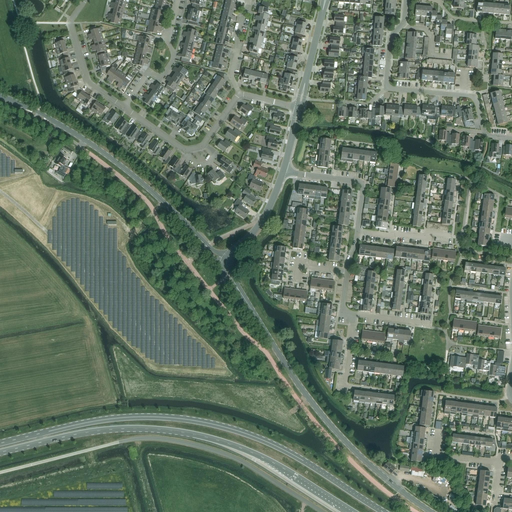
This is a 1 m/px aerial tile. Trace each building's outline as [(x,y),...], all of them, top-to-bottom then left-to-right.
[(194,4),(193,7),(199,8),(200,5),(202,6),(204,0),(202,0),(191,0),(191,3),(194,4)] [(454,2),(453,8),(458,8),(458,10),(461,10),(461,8),(463,9),(464,3),(454,2)] [(124,9),(111,5),(110,8),(114,9),(113,12),(123,14),(124,9)] [(169,8),(156,5),(154,10),(162,12),(164,13),(165,10),(168,11),(169,8)] [(259,7),(258,13),(269,16),(269,15),(267,15),(268,9),(269,6),(263,5),(262,8),(259,7)] [(190,9),(188,15),(198,17),(200,18),(201,12),(202,12),(202,9),(199,8),(193,7),(192,10),(190,9)] [(154,10),(152,9),(151,15),(164,18),(165,16),(161,15),(162,12),(154,10)] [(224,10),(222,16),(235,19),(236,17),(232,16),(232,12),(224,10)] [(258,13),(260,14),(260,17),(256,16),(255,18),(268,21),(269,16),(258,13)] [(198,23),(200,18),(198,17),(188,15),(187,21),(190,21),(189,24),(198,26),(198,23)] [(335,24),(343,25),(344,22),(344,16),(334,15),(334,21),(336,22),(335,24)] [(121,20),(108,16),(107,19),(111,20),(111,23),(120,25),(121,20)] [(268,21),(255,18),(255,20),(258,21),(258,24),(267,27),(268,21)] [(296,27),(305,29),(306,24),(304,23),(304,20),(298,19),(298,22),(297,22),(296,27)] [(159,23),(150,21),(148,26),(162,29),(162,27),(158,26),(159,23)] [(221,21),(220,27),(232,30),(233,28),(229,27),(230,23),(221,21)] [(343,28),(343,25),(335,24),(335,27),(333,27),(333,34),(343,35),(343,28)] [(88,35),(88,38),(102,34),(100,28),(97,29),(96,26),(90,28),(91,31),(90,31),(91,34),(88,35)] [(162,29),(148,26),(147,32),(156,34),(157,31),(161,32),(162,29)] [(305,29),(296,27),(295,33),(294,36),(300,37),(301,35),(304,35),(305,29)] [(265,32),(252,29),(252,31),(256,32),(255,35),(264,38),(265,32)] [(218,32),(217,38),(230,41),(230,39),(226,38),(227,35),(218,32)] [(93,39),(94,42),(103,39),(102,34),(88,38),(89,41),(93,39)] [(137,36),(136,41),(139,41),(139,42),(148,45),(149,41),(150,42),(151,39),(151,40),(152,37),(152,36),(142,34),(141,37),(140,36),(140,37),(137,36)] [(196,37),(183,34),(183,36),(187,37),(186,41),(195,43),(196,37)] [(300,37),(294,36),(294,39),(293,39),(292,45),(301,47),(302,41),(299,40),(300,37)] [(54,44),(56,49),(65,46),(64,43),(66,43),(65,41),(64,38),(64,37),(58,39),(59,42),(54,44)] [(339,48),(339,45),(340,38),(330,38),(329,44),(331,44),(331,47),(339,48)] [(91,46),(92,49),(105,45),(103,39),(94,42),(95,45),(91,46)] [(263,43),(250,40),(249,42),(253,43),(252,46),(250,46),(261,49),(263,43)] [(139,42),(137,48),(151,51),(151,48),(148,47),(148,45),(139,42)] [(96,50),(97,53),(103,51),(103,52),(107,50),(105,45),(92,49),(93,52),(96,50)] [(192,54),(193,48),(180,45),(180,47),(184,48),(183,52),(192,54)] [(218,45),(216,51),(229,54),(230,52),(226,51),(227,47),(218,45)] [(301,47),(292,45),(290,50),(291,50),(290,53),(296,55),(297,52),(299,52),(301,47)] [(63,53),(64,56),(69,54),(69,51),(68,51),(68,49),(66,49),(65,46),(56,49),(58,55),(63,53)] [(259,48),(261,49),(250,46),(249,52),(251,52),(251,55),(256,57),(257,54),(259,48)] [(339,48),(331,47),(331,50),(329,50),(328,57),(338,57),(339,51),(339,48)] [(99,59),(100,62),(109,59),(108,53),(104,54),(103,52),(103,51),(97,53),(96,53),(96,54),(97,57),(98,57),(99,59)] [(190,59),(191,60),(192,54),(183,52),(182,55),(178,54),(178,56),(182,57),(181,61),(189,63),(190,59)] [(136,53),(135,59),(148,62),(149,59),(145,58),(146,56),(136,53)] [(285,61),(288,62),(297,64),(298,58),(295,57),(296,55),(290,53),(289,56),(287,55),(285,61)] [(59,61),(61,66),(71,63),(70,60),(71,60),(70,58),(69,54),(64,56),(64,59),(59,61)] [(224,59),(215,57),(214,62),(226,65),(227,63),(223,62),(224,59)] [(101,70),(102,73),(107,69),(106,66),(111,65),(109,59),(100,62),(101,65),(100,65),(101,67),(100,68),(101,70)] [(135,67),(140,71),(143,67),(144,64),(147,65),(148,62),(135,59),(133,65),(136,65),(135,67)] [(325,70),(333,71),(334,68),(334,61),(324,60),(324,67),(326,67),(325,70)] [(210,61),(209,67),(212,68),(221,70),(222,66),(226,67),(226,65),(214,62),(210,61)] [(297,64),(288,62),(286,67),(287,68),(286,70),(292,72),(292,69),(295,70),(297,64)] [(69,73),(75,72),(74,68),(73,68),(73,66),(72,67),(71,63),(61,66),(63,72),(66,71),(68,70),(69,73)] [(107,80),(109,81),(117,70),(112,66),(109,71),(107,69),(102,73),(106,76),(107,75),(109,76),(107,80)] [(175,67),(174,69),(185,76),(188,71),(180,66),(178,69),(175,67)] [(185,76),(174,69),(172,71),(176,73),(174,76),(181,81),(185,76)] [(249,80),(251,71),(245,69),(245,70),(242,69),(241,75),(244,76),(243,78),(249,80)] [(114,80),(116,81),(122,73),(117,70),(109,81),(112,83),(114,80)] [(285,73),(283,79),(292,81),(294,75),(291,75),(292,72),(286,70),(285,73)] [(333,74),(333,71),(325,70),(325,73),(323,73),(323,79),(333,80),(333,74)] [(65,78),(66,83),(76,80),(75,77),(76,77),(75,75),(76,75),(75,72),(69,73),(70,76),(65,78)] [(260,82),(262,73),(256,72),(253,85),(255,85),(256,82),(260,82)] [(116,86),(119,88),(127,76),(122,73),(116,81),(119,83),(116,86)] [(218,76),(215,81),(223,86),(226,81),(222,79),(223,78),(224,75),(218,73),(217,75),(218,76)] [(268,75),(262,73),(260,82),(265,84),(266,81),(269,82),(270,76),(268,75)] [(123,86),(126,88),(131,80),(127,76),(119,88),(121,89),(123,86)] [(167,78),(178,86),(181,81),(174,76),(172,79),(168,76),(167,78)] [(173,93),(175,91),(178,86),(167,78),(166,80),(169,82),(167,86),(166,88),(173,93)] [(286,92),(287,89),(288,89),(288,86),(291,87),(292,81),(283,79),(280,78),(279,84),(280,84),(279,87),(280,87),(279,91),(280,91),(286,92)] [(74,91),(75,92),(80,89),(80,88),(79,85),(78,83),(77,84),(76,80),(66,83),(69,92),(74,91)] [(215,81),(212,85),(219,90),(223,86),(215,81)] [(330,92),(330,83),(322,82),(322,85),(320,85),(320,91),(330,92)] [(152,84),(151,86),(162,94),(165,89),(157,83),(155,86),(152,84)] [(219,90),(212,85),(212,86),(210,84),(207,88),(216,95),(219,90)] [(162,94),(151,86),(149,88),(153,90),(151,93),(158,98),(162,94)] [(213,99),(216,95),(207,88),(203,93),(204,94),(207,95),(213,99)] [(81,103),(86,95),(84,93),(82,92),(83,91),(80,89),(75,92),(79,95),(76,100),(81,103)] [(490,99),(491,99),(501,96),(500,91),(490,93),(491,97),(489,97),(490,99)] [(155,103),(158,98),(151,93),(149,96),(145,93),(144,95),(155,103)] [(214,100),(213,99),(207,95),(204,94),(201,98),(204,99),(211,104),(214,100)] [(91,104),(95,99),(92,97),(91,98),(89,97),(86,95),(81,103),(86,106),(89,102),(91,104)] [(152,108),(155,103),(144,95),(143,97),(146,99),(144,102),(152,108)] [(491,105),(493,104),(502,102),(501,96),(491,99),(492,102),(491,103),(491,105)] [(95,99),(91,104),(93,106),(90,110),(95,113),(101,105),(98,103),(99,103),(97,102),(97,101),(95,99)] [(204,99),(201,104),(208,109),(211,104),(204,99)] [(208,109),(201,104),(198,102),(195,106),(205,113),(208,109)] [(492,110),(494,109),(504,107),(502,102),(493,104),(494,107),(492,108),(492,110)] [(245,107),(243,105),(239,110),(247,115),(250,110),(251,111),(253,108),(247,104),(245,107)] [(104,107),(101,105),(95,113),(100,117),(103,112),(106,114),(109,109),(106,107),(106,108),(104,107)] [(383,107),(383,115),(392,116),(393,105),(386,105),(386,107),(383,107)] [(393,105),(392,116),(398,116),(398,115),(401,115),(402,107),(399,107),(399,106),(393,105)] [(402,107),(401,115),(410,116),(411,106),(405,105),(404,107),(402,107)] [(420,107),(419,115),(421,116),(422,116),(428,116),(429,106),(423,105),(422,107),(420,107)] [(175,109),(171,106),(166,112),(169,114),(166,118),(171,122),(176,114),(174,112),(175,109)] [(205,113),(195,106),(192,111),(202,118),(205,113)] [(375,120),(376,116),(382,117),(383,115),(383,107),(376,106),(376,109),(372,108),(371,119),(375,120)] [(411,106),(410,116),(416,116),(416,115),(419,115),(420,107),(417,107),(417,106),(411,106)] [(429,106),(428,116),(434,117),(434,115),(437,115),(438,107),(435,107),(435,106),(429,106)] [(441,116),(446,116),(447,106),(442,106),(441,108),(439,107),(438,115),(441,116)] [(447,106),(446,116),(452,117),(455,117),(455,107),(453,107),(447,106)] [(459,106),(456,106),(459,118),(462,117),(472,114),(470,109),(469,109),(468,107),(460,109),(459,106)] [(349,117),(349,108),(346,108),(346,107),(339,107),(338,117),(345,117),(349,117)] [(494,115),(495,115),(495,114),(505,112),(504,107),(494,109),(495,113),(493,113),(494,115)] [(277,122),(279,121),(283,122),(284,115),(277,113),(277,110),(271,108),(270,113),(274,115),(273,119),(276,120),(277,122)] [(349,108),(349,117),(348,118),(356,118),(359,118),(360,111),(356,111),(357,108),(349,108)] [(360,109),(360,111),(359,118),(359,119),(366,119),(370,119),(371,112),(367,112),(367,109),(360,109)] [(120,117),(113,111),(109,117),(106,115),(102,120),(107,124),(108,124),(110,122),(113,124),(118,116),(120,117)] [(495,120),(497,120),(506,117),(505,112),(495,114),(495,115),(496,118),(495,118),(495,120)] [(176,114),(171,122),(175,125),(179,121),(181,123),(185,116),(181,113),(179,116),(176,114)] [(472,114),(462,117),(465,128),(470,126),(469,124),(472,123),(471,120),(473,120),(472,114)] [(240,120),(235,116),(230,123),(239,129),(242,124),(244,126),(247,121),(242,117),(240,120)] [(182,129),(187,133),(187,132),(192,125),(190,123),(192,120),(187,117),(182,123),(185,125),(182,129)] [(497,120),(497,123),(496,123),(496,125),(508,122),(506,117),(497,120)] [(124,136),(131,126),(127,124),(127,123),(122,119),(116,127),(121,131),(120,133),(123,135),(124,136)] [(195,124),(198,121),(196,119),(192,125),(187,132),(191,136),(198,126),(195,124)] [(279,136),(281,129),(273,127),(274,124),(267,122),(266,128),(270,129),(269,133),(279,136)] [(136,140),(141,133),(138,131),(139,130),(133,126),(126,136),(132,140),(133,138),(136,140)] [(233,132),(229,129),(225,135),(234,142),(238,136),(239,137),(242,134),(235,129),(233,132)] [(446,131),(440,130),(439,130),(439,140),(439,141),(439,140),(445,141),(445,143),(448,143),(448,146),(449,133),(449,134),(446,134),(447,131),(446,131)] [(146,142),(150,137),(144,133),(137,142),(142,145),(141,147),(145,150),(149,144),(146,142)] [(452,136),(449,136),(449,133),(448,146),(451,146),(452,144),(458,144),(458,145),(459,134),(459,135),(452,134),(452,136)] [(276,149),(278,143),(274,142),(275,138),(267,136),(265,141),(268,142),(267,147),(276,149)] [(471,152),(473,139),(472,139),(472,140),(469,140),(470,137),(463,136),(462,146),(462,147),(462,146),(469,147),(468,149),(471,150),(471,152)] [(473,139),(471,152),(474,152),(475,150),(481,151),(482,151),(482,141),(482,140),(482,141),(476,140),(475,140),(475,143),(472,142),(473,139)] [(223,143),(221,141),(217,147),(225,152),(228,147),(229,147),(232,144),(226,140),(223,143)] [(157,156),(161,150),(158,148),(160,145),(154,141),(149,149),(154,153),(153,153),(157,156)] [(492,144),(491,152),(490,152),(490,157),(495,157),(496,155),(501,156),(502,149),(498,148),(499,144),(492,144)] [(511,156),(511,150),(511,145),(506,145),(506,147),(503,147),(502,155),(505,155),(511,156)] [(165,160),(164,163),(166,165),(171,159),(168,157),(171,152),(165,148),(160,157),(165,160)] [(271,161),(273,154),(270,154),(271,150),(262,148),(261,152),(262,152),(261,158),(271,161)] [(0,176),(9,176),(10,174),(10,171),(11,170),(8,168),(11,168),(9,166),(8,167),(4,164),(4,163),(2,163),(0,161),(0,157),(1,156),(0,155),(0,154),(4,154),(6,155),(7,153),(3,153),(2,150),(1,150),(0,149),(0,176)] [(58,167),(60,175),(62,174),(62,170),(61,170),(61,167),(62,165),(63,166),(64,164),(64,163),(66,159),(61,156),(59,160),(58,160),(55,164),(59,166),(58,167)] [(222,165),(221,168),(229,174),(233,169),(229,166),(232,163),(223,157),(219,163),(222,165)] [(180,162),(175,158),(168,168),(170,166),(173,168),(171,170),(176,173),(181,166),(178,164),(180,162)] [(265,178),(268,171),(260,167),(261,164),(255,161),(253,167),(257,169),(255,174),(265,178)] [(186,179),(191,170),(186,166),(183,169),(180,167),(176,173),(179,175),(180,175),(186,179)] [(219,182),(225,177),(221,171),(217,174),(216,174),(213,170),(207,174),(214,182),(215,181),(219,182)] [(192,173),(188,180),(190,182),(191,185),(196,184),(196,186),(203,185),(203,181),(204,180),(202,178),(201,175),(195,176),(194,173),(192,173)] [(259,192),(263,184),(255,180),(256,177),(250,175),(249,174),(247,180),(252,182),(250,188),(259,192)] [(252,206),(256,200),(249,195),(251,192),(245,188),(242,193),(246,196),(243,200),(252,206)] [(244,218),(248,211),(241,207),(243,204),(237,200),(234,205),(238,208),(235,213),(244,218)] [(276,284),(277,281),(281,282),(282,276),(272,275),(271,280),(271,283),(276,284)] [(478,359),(479,355),(467,353),(466,357),(465,364),(466,364),(474,365),(474,370),(477,370),(477,366),(478,359)] [(466,357),(451,355),(450,366),(465,368),(466,364),(465,364),(466,357)] [(490,364),(491,360),(490,360),(478,359),(477,366),(477,370),(489,372),(490,364)] [(495,363),(494,365),(490,364),(489,372),(488,375),(504,377),(505,367),(502,366),(500,366),(500,363),(496,363),(495,363)] [(391,474),(395,468),(390,464),(391,464),(388,461),(383,467),(391,474)]
